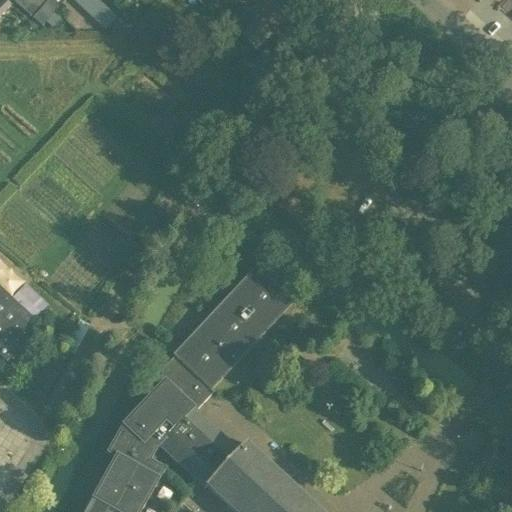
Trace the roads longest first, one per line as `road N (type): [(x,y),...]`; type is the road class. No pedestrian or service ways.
road 1 (residential): [(339,498),(222,392)]
road 2 (residential): [(511,93),(417,0)]
